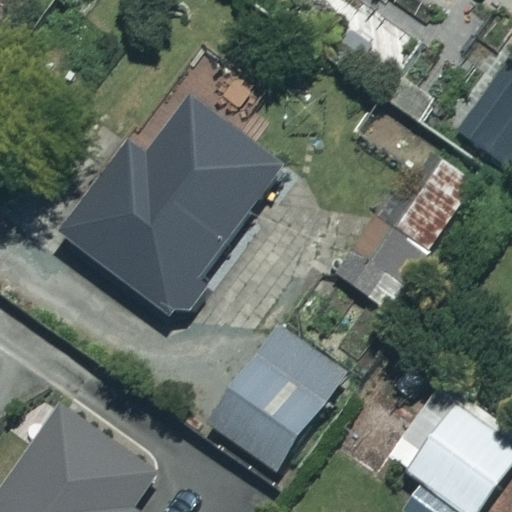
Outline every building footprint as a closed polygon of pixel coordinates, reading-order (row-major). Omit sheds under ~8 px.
[(511,72),(500,65),(457,136),(511,168),(511,72)] [(282,169),(186,97),(74,246),(170,318),(282,169)] [(478,183),(444,160),(395,232),(377,220),(347,265),(399,300),(478,183)] [(345,377),(278,329),(209,425),(276,473),(345,377)] [(478,511),(511,467),(511,439),(438,385),(384,457),(458,511),(478,511)] [(133,511),(160,474),(67,408),(1,501),(0,500),(0,511),(133,511)]
